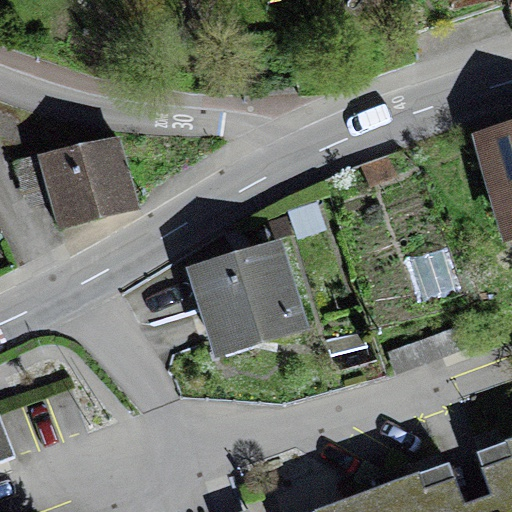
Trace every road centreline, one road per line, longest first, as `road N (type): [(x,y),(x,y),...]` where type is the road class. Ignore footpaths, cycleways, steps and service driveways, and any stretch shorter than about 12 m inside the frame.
road 1 (residential): [(0,324),(118,269),(308,157)]
road 2 (residential): [(0,81),(80,110),(264,131),(308,157)]
road 3 (residential): [(308,157),(511,80)]
